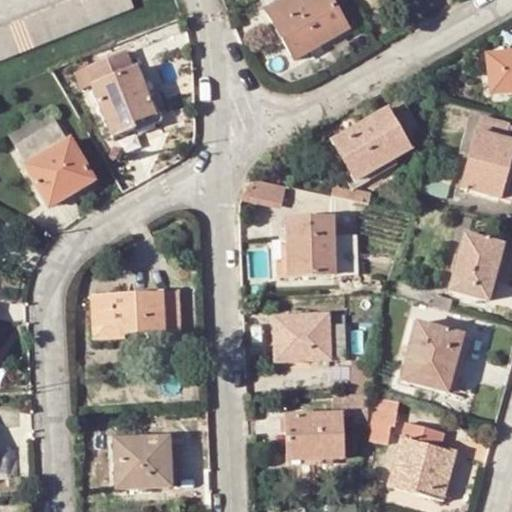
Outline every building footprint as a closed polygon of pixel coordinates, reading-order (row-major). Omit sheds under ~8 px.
[(71,0),(0,28),(0,59),(9,56),(24,50),(134,6),(131,0),(71,0)] [(306,0),(301,3),(299,0),(278,0),(264,8),(294,58),(348,28),(331,0),(306,0)] [(24,50),(9,56),(16,75),(31,69),(24,50)] [(511,90),(511,50),(488,53),(492,93),(511,90)] [(127,53),(88,68),(94,83),(90,84),(113,137),(136,128),(134,122),(154,114),(135,68),(133,69),(127,53)] [(88,68),(74,73),(81,87),(90,84),(94,83),(88,68)] [(403,101),(335,140),(357,178),(410,147),(403,134),(415,127),(417,126),(403,101)] [(10,134),(17,145),(56,122),(50,112),(10,134)] [(511,143),(507,142),(511,126),(482,118),(462,188),(499,199),(511,152),(511,143)] [(67,141),(56,122),(17,145),(27,164),(25,165),(48,206),(93,180),(70,140),(67,141)] [(415,127),(403,134),(410,147),(423,140),(415,127)] [(428,175),(423,190),(442,195),(446,180),(428,175)] [(254,195),(275,200),(278,183),(253,178),(252,185),(256,186),(254,195)] [(342,197),(367,202),(369,193),(344,188),(342,197)] [(334,236),(334,218),(288,219),(290,260),(283,260),(283,276),(357,275),(356,236),(334,236)] [(487,301),(503,245),(464,235),(448,290),(487,301)] [(177,292),(93,297),(95,339),(114,338),(114,331),(123,331),(123,333),(179,331),(177,292)] [(434,294),(434,296),(431,305),(448,309),(451,299),(434,294)] [(379,297),(367,297),(367,303),(367,309),(379,309),(379,297)] [(290,318),(290,315),(274,316),(276,361),(331,359),(331,356),(346,355),(344,324),(330,325),(330,314),(309,314),(309,318),(290,318)] [(447,393),(464,335),(418,322),(402,378),(447,393)] [(360,392),(371,392),(371,360),(354,360),(354,392),(360,392)] [(343,413),(359,412),(360,392),(354,392),(341,393),(341,413),(343,413)] [(371,392),(360,392),(359,412),(358,422),(370,423),(374,392),(371,392)] [(395,427),(398,402),(376,399),(372,423),(395,427)] [(307,456),(307,459),(345,458),(343,413),(341,413),(285,415),(286,457),(307,456)] [(443,434),(407,424),(388,486),(428,497),(437,465),(449,469),(453,454),(439,450),(443,434)] [(169,462),(167,435),(115,438),(117,487),(173,485),(172,462),(169,462)] [(449,469),(437,465),(428,497),(440,500),(449,469)]
